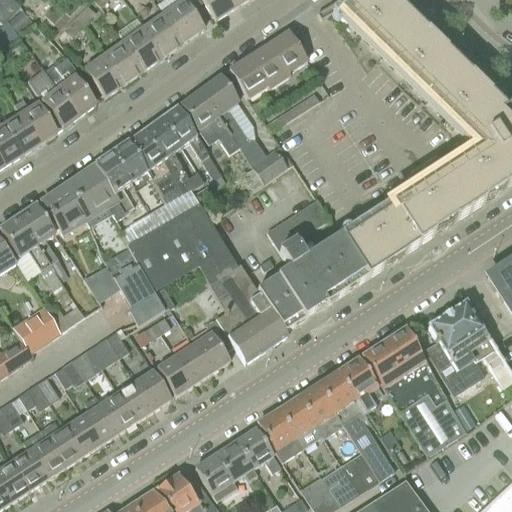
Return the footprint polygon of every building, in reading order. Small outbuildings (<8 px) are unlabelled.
[(0,0),(0,26),(2,29),(20,11),(7,0),(0,0)] [(68,0),(57,0),(52,6),(67,20),(78,8),(68,0)] [(111,0),(97,0),(92,5),(100,12),(111,0)] [(235,12),(226,0),(197,0),(214,26),(235,12)] [(226,0),(235,12),(254,0),(226,0)] [(481,156),(342,246),(367,283),(511,188),(511,112),(510,110),(502,115),(384,0),(354,0),(347,7),(342,2),(316,19),(320,25),(330,18),(334,23),(339,18),(472,147),(474,146),(481,156)] [(67,20),(52,6),(35,25),(50,38),(67,20)] [(182,6),(162,20),(182,48),(202,34),(182,6)] [(86,11),(75,24),(82,31),(94,18),(86,11)] [(162,20),(142,33),(162,62),(182,48),(162,20)] [(75,24),(63,36),(70,42),(71,43),(82,31),(75,24)] [(15,40),(6,26),(0,32),(0,46),(1,49),(15,40)] [(142,33),(123,47),(143,76),(162,62),(142,33)] [(287,37),(265,51),(227,76),(246,105),(265,93),(267,95),(288,82),(286,79),(306,67),(287,37)] [(123,47),(103,61),(123,89),(143,76),(123,47)] [(123,89),(103,61),(83,75),(103,103),(123,89)] [(52,71),(44,76),(45,78),(78,122),(95,109),(74,81),(64,88),(52,71)] [(45,78),(29,90),(40,106),(49,118),(61,134),(78,122),(45,78)] [(219,82),(200,96),(237,154),(238,154),(238,153),(248,146),(227,115),(237,108),(219,82)] [(200,96),(180,111),(207,151),(217,144),(228,161),(237,154),(200,96)] [(264,131),(269,138),(317,107),(313,100),(264,131)] [(22,105),(14,110),(19,119),(39,149),(57,138),(46,121),(37,108),(28,114),(22,105)] [(177,113),(160,125),(179,154),(188,148),(212,186),(220,181),(196,142),(197,141),(177,113)] [(19,119),(2,131),(21,160),(39,149),(19,119)] [(145,135),(142,137),(152,152),(155,150),(164,164),(184,199),(201,188),(202,188),(196,178),(195,179),(187,184),(186,182),(172,158),(179,154),(160,125),(145,135)] [(0,165),(4,172),(21,160),(2,131),(0,131),(0,165)] [(142,137),(128,147),(146,179),(166,216),(184,206),(187,205),(184,200),(184,199),(164,164),(155,150),(152,152),(142,137)] [(248,146),(238,153),(238,154),(250,172),(250,173),(251,174),(262,190),(286,173),(274,156),(265,162),(254,146),(248,146)] [(128,147),(111,159),(130,190),(146,179),(128,147)] [(279,152),(274,156),(286,173),(292,169),(279,152)] [(111,159),(93,171),(116,209),(117,208),(124,220),(132,215),(121,196),(130,190),(111,159)] [(93,171),(69,188),(87,226),(107,214),(114,226),(124,220),(117,208),(116,209),(93,171)] [(251,174),(241,181),(252,197),(262,190),(251,174)] [(87,226),(69,188),(42,206),(64,240),(86,227),(86,228),(87,227),(87,226)] [(288,274),(255,295),(284,337),(306,322),(322,312),(367,283),(342,246),(339,241),(305,264),(294,247),(328,225),(315,205),(265,238),(288,274)] [(198,210),(125,252),(126,254),(154,300),(163,316),(167,313),(168,315),(173,312),(161,291),(197,269),(210,291),(209,292),(225,318),(214,325),(233,352),(244,369),(286,341),(286,340),(284,337),(255,295),(240,272),(236,274),(198,210)] [(35,211),(17,223),(36,252),(48,270),(56,265),(44,247),(54,241),(46,228),(35,211)] [(0,233),(0,236),(10,251),(18,263),(27,258),(38,276),(48,270),(36,252),(17,223),(0,233)] [(0,278),(15,269),(0,244),(0,278)] [(126,254),(103,267),(106,272),(119,295),(130,315),(154,300),(126,254)] [(511,323),(511,264),(504,270),(504,271),(498,275),(498,274),(495,276),(492,278),(491,278),(484,282),(489,290),(492,293),(494,296),(511,323)] [(56,265),(48,270),(58,286),(66,281),(56,265)] [(48,270),(38,276),(57,305),(60,309),(70,304),(67,299),(65,297),(58,286),(48,270)] [(106,272),(94,279),(108,302),(109,301),(119,295),(106,272)] [(94,279),(82,285),(98,309),(108,302),(94,279)] [(130,315),(127,316),(136,333),(163,316),(154,300),(130,315)] [(434,349),(423,356),(434,373),(438,378),(452,401),(482,382),(474,368),(467,357),(476,352),(501,392),(511,385),(511,381),(490,348),(487,344),(488,344),(487,343),(486,343),(475,326),(464,309),(426,333),(433,344),(432,345),(434,349)] [(42,313),(11,334),(16,342),(18,346),(28,360),(59,340),(49,323),(42,313)] [(59,317),(49,323),(59,340),(69,333),(59,317)] [(163,324),(152,330),(158,339),(168,332),(163,324)] [(209,337),(190,349),(210,379),(228,367),(223,359),(233,352),(214,325),(205,331),(209,337)] [(152,330),(142,337),(147,343),(148,345),(158,339),(152,330)] [(404,334),(381,349),(445,451),(464,439),(462,436),(451,417),(404,334)] [(105,343),(117,362),(127,356),(119,343),(115,337),(105,343)] [(117,362),(105,343),(87,355),(100,374),(117,362)] [(18,346),(0,357),(0,368),(7,379),(30,364),(28,360),(18,346)] [(190,349),(172,361),(191,391),(210,379),(190,349)] [(445,451),(381,349),(361,362),(426,463),(445,451)] [(71,365),(84,385),(100,374),(87,355),(71,365)] [(191,391),(172,361),(154,372),(174,403),(191,391)] [(53,378),(64,394),(71,389),(73,392),(84,385),(71,365),(61,373),(53,378)] [(357,365),(336,378),(358,412),(363,419),(374,413),(371,409),(381,402),(375,393),(368,382),(358,366),(357,365)] [(150,375),(132,386),(152,417),(170,405),(150,375)] [(339,426),(343,432),(360,458),(378,486),(392,476),(353,415),(358,412),(336,378),(316,391),(334,419),(339,427),(339,426)] [(35,390),(47,409),(57,402),(45,383),(35,390)] [(132,386),(115,398),(134,428),(152,417),(132,386)] [(17,402),(26,416),(34,410),(37,416),(47,409),(35,390),(17,402)] [(322,445),(343,432),(339,426),(339,427),(334,419),(316,391),(296,404),(314,431),(322,445)] [(115,398),(98,409),(117,439),(134,428),(115,398)] [(87,416),(80,420),(99,451),(117,439),(98,409),(93,400),(82,407),(87,416)] [(296,404),(276,417),(293,444),(300,454),(320,441),(314,431),(296,404)] [(511,410),(508,405),(485,423),(490,430),(495,426),(500,433),(511,423),(511,410)] [(0,412),(0,415),(11,433),(21,426),(9,407),(0,412)] [(462,410),(451,417),(462,436),(474,429),(462,410)] [(0,437),(1,439),(11,433),(0,415),(0,437)] [(300,454),(293,444),(276,417),(256,430),(280,467),(300,454)] [(80,420),(62,432),(81,462),(99,451),(80,420)] [(53,427),(39,437),(43,444),(45,446),(46,447),(46,448),(47,450),(49,452),(50,454),(55,462),(57,464),(57,465),(60,469),(61,471),(63,474),(81,462),(62,432),(58,435),(55,430),(53,427)] [(254,435),(234,448),(252,475),(263,467),(270,479),(279,473),(265,452),(254,435)] [(39,437),(21,448),(25,455),(27,458),(45,486),(63,474),(61,471),(60,469),(57,465),(57,464),(55,462),(50,454),(49,452),(47,450),(46,448),(46,447),(45,446),(43,444),(39,437)] [(388,437),(378,443),(388,458),(388,459),(389,459),(399,453),(398,452),(388,437)] [(234,448),(214,461),(232,488),(243,480),(247,486),(256,481),(252,475),(234,448)] [(25,455),(7,467),(27,498),(45,486),(27,458),(25,455)] [(360,458),(339,471),(357,499),(378,486),(360,458)] [(214,461),(193,474),(215,507),(236,494),(232,488),(214,461)] [(7,467),(0,471),(0,495),(9,509),(27,498),(7,467)] [(339,471),(320,484),(322,488),(338,511),(357,499),(339,471)] [(212,511),(194,486),(185,493),(176,482),(155,495),(167,511),(212,511)] [(318,483),(299,495),(309,511),(336,511),(338,511),(322,488),(320,484),(319,483),(318,483)] [(511,511),(511,488),(486,511),(421,511),(405,490),(368,511),(511,511)] [(0,511),(3,511),(9,509),(0,495),(0,511)] [(162,511),(152,498),(129,511),(162,511)]
